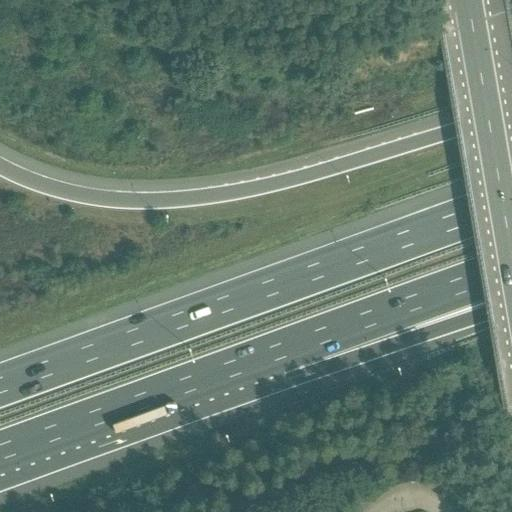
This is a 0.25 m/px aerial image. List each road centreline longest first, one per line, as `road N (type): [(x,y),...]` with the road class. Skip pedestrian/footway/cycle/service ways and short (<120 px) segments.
road 1 (motorway): [(511,201),(0,385)]
road 2 (motorway): [(511,111),(253,188),(148,201),(65,190),(0,164)]
road 3 (motorway): [(0,451),(278,351)]
road 4 (primary): [(467,0),(511,261)]
road 5 (motorway): [(278,351),(511,267)]
road 6 (motorway): [(278,351),(511,287)]
